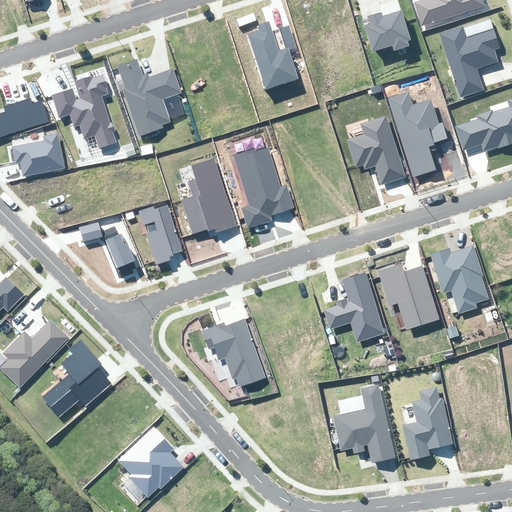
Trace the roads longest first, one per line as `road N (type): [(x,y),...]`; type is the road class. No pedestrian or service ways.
road 1 (residential): [(112,320),(288,502),(341,511),(511,489)]
road 2 (residential): [(112,320),(511,187)]
road 3 (residential): [(189,0),(0,59)]
road 4 (residential): [(0,208),(112,320)]
